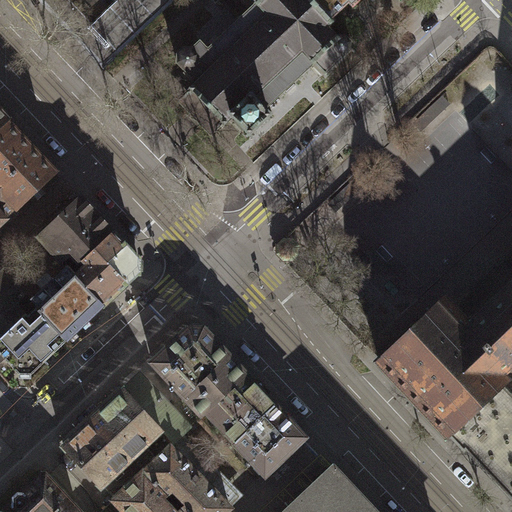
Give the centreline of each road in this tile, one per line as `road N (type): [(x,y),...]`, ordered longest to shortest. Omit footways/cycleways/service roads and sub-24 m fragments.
road 1 (residential): [(482,0),(208,257)]
road 2 (residential): [(208,257),(0,37)]
road 3 (residential): [(208,257),(28,430)]
road 4 (residential): [(350,408),(208,257)]
road 5 (residential): [(350,408),(242,511)]
road 6 (residential): [(448,511),(350,408)]
